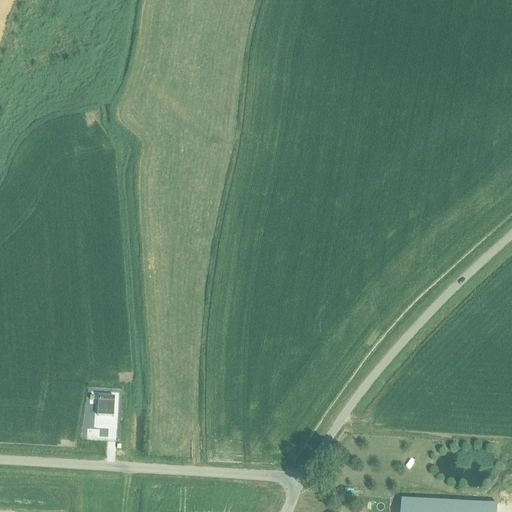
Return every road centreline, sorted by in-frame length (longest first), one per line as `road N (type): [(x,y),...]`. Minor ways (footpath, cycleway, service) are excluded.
road 1 (unclassified): [(299,482),(387,360),(511,234)]
road 2 (unclassified): [(0,459),(299,482)]
